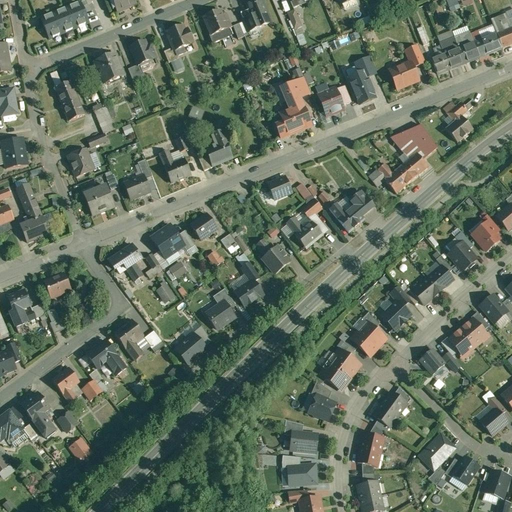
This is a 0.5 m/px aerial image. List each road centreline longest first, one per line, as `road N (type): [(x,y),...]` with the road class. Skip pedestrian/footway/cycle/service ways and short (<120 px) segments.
road 1 (tertiary): [(103,511),(309,305),(508,131)]
road 2 (residential): [(511,65),(83,242)]
road 3 (residential): [(83,242),(120,309),(0,399)]
road 4 (residential): [(198,0),(27,69)]
road 5 (residential): [(83,242),(48,158),(27,69)]
road 6 (residential): [(342,511),(341,451),(351,417),(392,365)]
road 7 (residential): [(392,365),(511,260)]
road 8 (residential): [(392,365),(488,453)]
